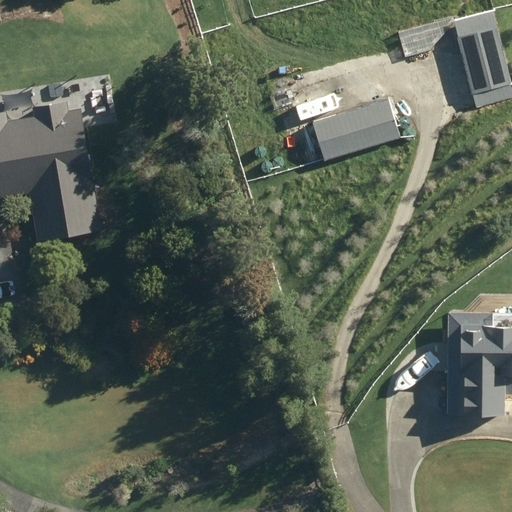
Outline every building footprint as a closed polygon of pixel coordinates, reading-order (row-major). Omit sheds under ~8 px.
[(454,21),(477,109),(511,99),(511,92),(491,12),(454,21)] [(0,194),(32,189),(41,237),(104,226),(83,105),(72,107),(70,98),(36,104),(38,113),(11,117),(9,108),(0,109),(0,194)] [(311,120),(322,159),(398,137),(387,98),(311,120)] [(265,133),(270,151),(282,148),(277,130),(265,133)] [(503,397),(511,397),(511,326),(491,327),(492,314),(448,313),(447,415),(503,416),(503,397)]
